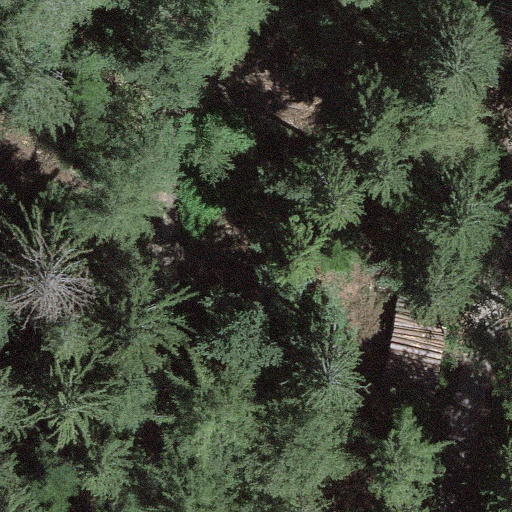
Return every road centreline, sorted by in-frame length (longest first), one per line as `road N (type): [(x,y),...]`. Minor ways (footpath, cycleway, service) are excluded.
road 1 (track): [(215,511),(240,0)]
road 2 (track): [(511,198),(447,511)]
